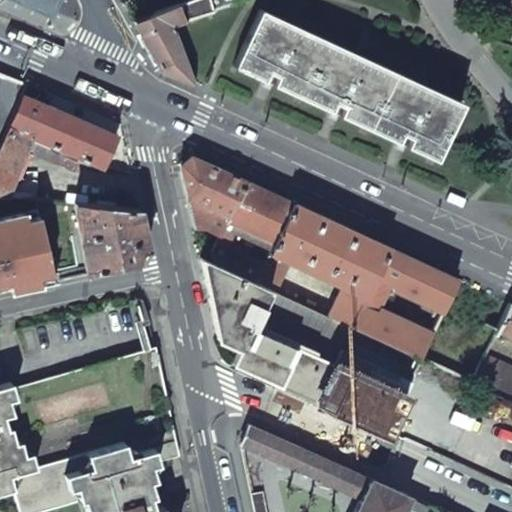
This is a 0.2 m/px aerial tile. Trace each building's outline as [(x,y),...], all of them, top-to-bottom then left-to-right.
[(9,0),(51,18),(59,0),(9,0)] [(237,0),(187,0),(133,21),(159,67),(189,82),(171,28),(214,12),(212,10),(238,0),(237,0)] [(506,14),(510,0),(472,0),(471,4),(506,14)] [(511,0),(510,0),(506,14),(497,42),(511,46),(511,0)] [(434,159),(460,102),(259,9),(233,65),(266,81),(334,112),(400,143),(434,159)] [(0,140),(26,82),(0,71),(0,140)] [(44,91),(26,82),(0,140),(0,196),(8,197),(16,179),(28,153),(63,168),(70,154),(103,169),(116,136),(78,119),(39,101),(44,91)] [(244,181),(190,156),(185,160),(179,165),(193,229),(201,228),(218,236),(225,221),(244,181)] [(35,180),(16,179),(8,197),(34,199),(35,180)] [(235,226),(274,242),(292,203),(252,185),(244,181),(225,221),(218,236),(215,241),(226,246),(235,226)] [(73,203),(85,274),(94,272),(139,261),(148,249),(139,209),(73,203)] [(320,216),(292,203),(274,242),(264,263),(255,283),(278,293),(289,270),(273,262),(274,258),(274,256),(337,285),(324,314),(350,326),(387,247),(320,216)] [(0,293),(52,282),(36,209),(0,216),(0,293)] [(205,241),(198,244),(203,256),(210,253),(205,241)] [(226,246),(215,241),(210,253),(215,264),(255,283),(264,263),(226,246)] [(449,276),(387,247),(350,326),(419,358),(430,333),(378,306),(387,287),(392,289),(394,285),(441,308),(454,278),(449,276)] [(215,264),(199,257),(207,298),(216,338),(239,347),(232,363),(313,399),(350,326),(324,314),(278,293),(255,283),(215,264)] [(511,304),(509,304),(496,331),(511,337),(511,304)] [(30,451),(34,466),(65,457),(84,451),(122,440),(126,454),(152,446),(156,462),(178,455),(170,420),(154,346),(11,387),(13,397),(6,399),(11,413),(2,416),(5,427),(9,426),(13,441),(19,440),(22,454),(30,451)] [(511,368),(484,356),(472,383),(511,401),(511,368)] [(0,491),(12,489),(13,488),(8,475),(34,467),(34,466),(30,451),(22,454),(19,440),(13,441),(9,426),(5,427),(2,416),(11,413),(6,399),(13,397),(11,387),(9,381),(0,383),(0,491)] [(239,444),(359,498),(368,479),(247,424),(239,444)] [(162,511),(161,505),(152,508),(149,496),(153,495),(148,480),(153,478),(149,464),(156,462),(152,446),(126,454),(122,440),(84,451),(88,465),(62,473),(67,488),(74,486),(78,500),(81,499),(85,511),(162,511)] [(12,489),(18,511),(36,511),(40,511),(78,500),(74,486),(67,488),(62,473),(88,465),(84,451),(65,457),(34,466),(34,467),(8,475),(13,488),(12,489)] [(391,489),(368,479),(359,498),(352,511),(400,511),(407,497),(391,489)] [(261,511),(257,493),(249,495),(253,511),(261,511)] [(422,511),(426,505),(407,497),(400,511),(422,511)]
